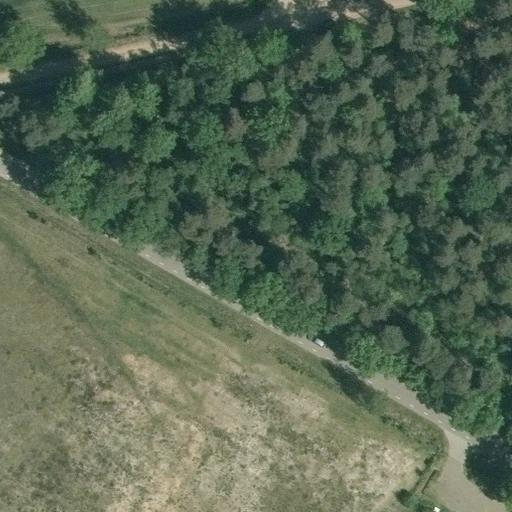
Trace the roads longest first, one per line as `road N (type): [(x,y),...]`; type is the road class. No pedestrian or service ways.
road 1 (tertiary): [(511,455),(0,161)]
road 2 (track): [(0,81),(272,21)]
